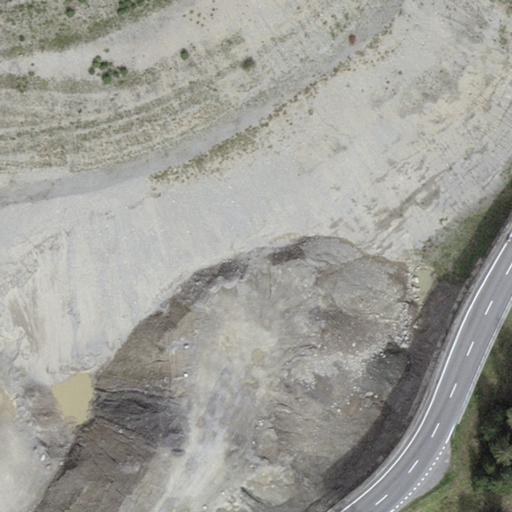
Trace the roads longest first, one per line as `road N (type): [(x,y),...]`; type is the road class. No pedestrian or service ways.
road 1 (secondary): [(511,269),(441,418),(414,462),(365,511)]
road 2 (track): [(0,176),(66,151),(184,193)]
